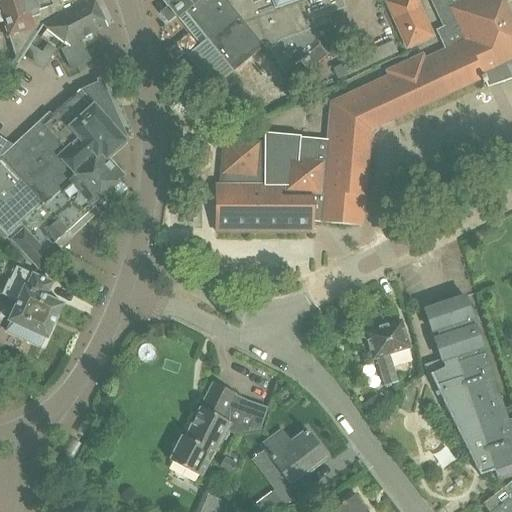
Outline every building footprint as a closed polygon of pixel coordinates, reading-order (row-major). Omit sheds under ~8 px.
[(18,65),(31,45),(43,26),(42,26),(85,0),(0,0),(0,10),(9,39),(14,55),(18,65)] [(62,50),(72,71),(91,61),(81,40),(104,26),(91,0),(85,0),(42,26),(43,26),(69,47),(62,50)] [(195,51),(220,81),(232,72),(263,47),(285,74),(300,61),(308,71),(328,55),(339,45),(328,14),(345,8),(342,0),(161,0),(170,10),(163,16),(166,20),(169,24),(177,18),(177,19),(183,14),(206,41),(195,51)] [(219,191),(216,226),(217,233),(314,233),(314,222),(322,222),(322,223),(362,226),(369,136),(371,137),(377,129),(376,127),(480,79),(483,83),(485,82),(488,87),(511,79),(511,20),(502,0),(432,0),(446,29),(439,32),(447,50),(424,60),(422,55),(387,72),(389,76),(347,96),(349,100),(335,106),(334,122),(329,121),(328,140),(258,133),(258,134),(265,135),(265,140),(231,135),(222,191),(219,191)] [(392,0),(388,2),(408,47),(432,36),(415,0),(392,0)] [(334,69),(339,80),(398,53),(393,42),(334,69)] [(24,56),(44,69),(55,51),(47,46),(43,52),(31,45),(24,56)] [(80,89),(58,109),(105,159),(125,142),(120,138),(123,137),(98,82),(80,89)] [(14,144),(79,216),(94,202),(95,204),(119,182),(117,180),(119,178),(120,178),(122,176),(116,171),(117,170),(112,165),(110,165),(105,159),(58,109),(51,116),(48,113),(14,144)] [(10,240),(38,271),(52,258),(46,251),(81,218),(79,216),(14,144),(0,156),(0,227),(8,237),(9,236),(11,239),(10,240)] [(196,146),(194,165),(207,166),(209,147),(196,146)] [(0,292),(18,301),(16,304),(55,323),(62,306),(45,298),(51,284),(33,276),(14,267),(9,279),(6,278),(0,291),(0,292)] [(496,471),(499,482),(511,477),(511,436),(466,297),(425,311),(442,362),(426,367),(480,476),(496,471)] [(55,323),(16,304),(8,322),(10,322),(6,331),(41,347),(45,339),(46,340),(55,323)] [(376,358),(385,386),(398,382),(393,367),(413,361),(409,348),(401,323),(388,327),(385,326),(380,327),(378,330),(365,334),(373,359),(376,358)] [(170,461),(200,478),(221,440),(225,442),(234,426),(229,423),(232,419),(226,415),(236,395),(214,384),(203,405),(186,437),(183,436),(170,461)] [(377,394),(363,405),(370,413),(384,403),(377,394)] [(250,402),(233,435),(260,429),(267,408),(250,402)] [(281,433),(261,447),(264,451),(272,462),(288,483),(289,483),(289,484),(325,457),(305,431),(303,433),(304,434),(290,444),(281,433)] [(264,451),(251,460),(274,491),(272,493),(272,492),(257,503),(262,509),(280,508),(293,498),(284,487),(289,483),(288,483),(272,462),(264,451)] [(220,469),(232,475),(237,464),(224,457),(219,468),(220,469)] [(491,511),(511,511),(511,481),(503,489),(510,498),(491,511)] [(216,511),(221,501),(203,493),(195,511),(216,511)] [(365,511),(355,497),(334,511),(365,511)]
